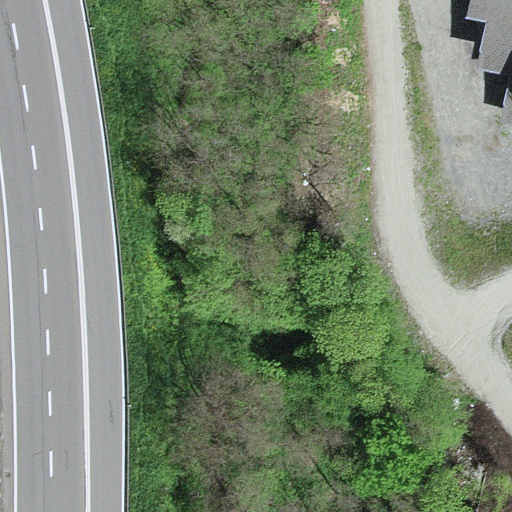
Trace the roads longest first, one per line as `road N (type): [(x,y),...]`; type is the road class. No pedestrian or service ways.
road 1 (primary): [(26,0),(53,155),(68,511)]
road 2 (track): [(478,317),(453,308),(423,278),(406,239),(393,170),(386,0)]
road 3 (track): [(511,294),(478,317),(474,336),(511,410)]
